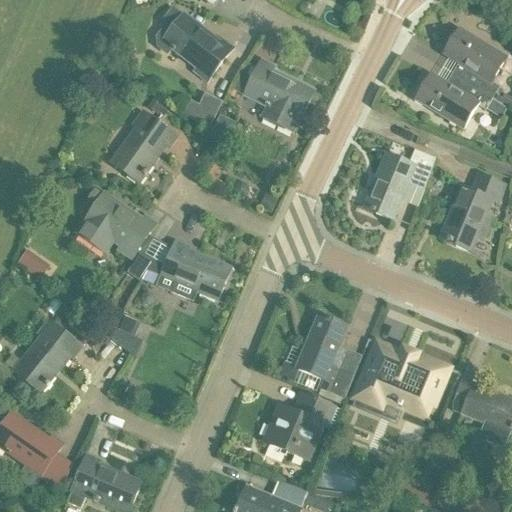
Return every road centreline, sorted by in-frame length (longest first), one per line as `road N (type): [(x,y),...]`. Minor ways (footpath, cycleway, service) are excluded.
road 1 (residential): [(511,333),(285,240)]
road 2 (unclassified): [(194,444),(285,240)]
road 3 (unclassified): [(285,240),(374,61)]
road 4 (residential): [(374,61),(260,15),(242,44)]
road 5 (residential): [(285,240),(181,186),(170,207)]
road 6 (residential): [(194,444),(82,392)]
